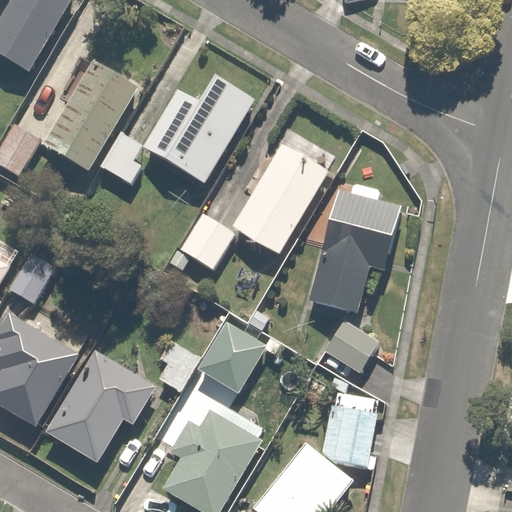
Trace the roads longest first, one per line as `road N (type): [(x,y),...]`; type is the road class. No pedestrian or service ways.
road 1 (residential): [(505,131),(434,511)]
road 2 (residential): [(239,0),(403,96),(505,131)]
